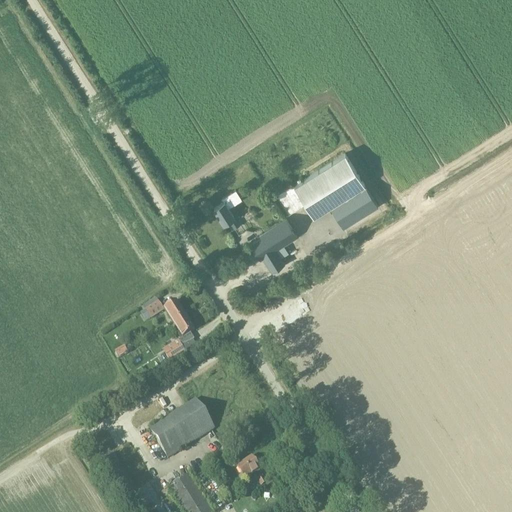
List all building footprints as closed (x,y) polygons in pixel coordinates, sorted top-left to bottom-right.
[(345,154),(275,198),(288,218),(308,205),(315,216),(329,207),(342,228),(377,206),(345,154)] [(234,228),(239,225),(224,202),(214,209),(224,225),(230,221),(234,228)] [(288,253),(283,245),(297,236),(286,219),(259,235),(261,237),(250,244),(260,260),(263,258),(272,272),(284,264),(281,258),(288,253)] [(151,318),(162,311),(155,299),(143,307),(145,310),(140,313),(145,322),(151,318)] [(173,323),(184,316),(175,301),(164,309),(173,323)] [(182,338),(194,331),(184,316),(173,323),(182,338)] [(179,342),(166,350),(170,355),(182,347),(179,342)] [(167,459),(214,429),(195,400),(149,429),(167,459)] [(119,501),(136,490),(113,453),(98,460),(95,463),(119,501)] [(251,457),(236,467),(245,480),(254,474),(257,479),(255,480),(259,487),(266,483),(258,471),(260,470),(251,457)] [(183,511),(212,511),(188,473),(168,487),(183,511)]
